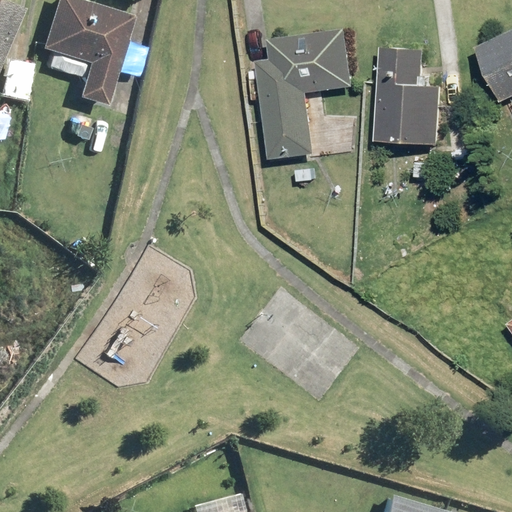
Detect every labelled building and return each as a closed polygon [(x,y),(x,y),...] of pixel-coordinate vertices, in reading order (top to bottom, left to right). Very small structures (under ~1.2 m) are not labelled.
[(0,0),(0,62),(22,6),(5,0),(0,0)] [(79,0),(56,0),(44,46),(92,60),(82,96),(107,103),(132,15),(79,0)] [(353,29),(278,38),(281,60),(266,61),(277,159),(321,154),(313,91),(360,85),(353,29)] [(511,34),(485,47),(510,100),(511,99),(511,34)] [(430,83),(433,50),(390,47),(384,139),(444,144),(448,84),(430,83)] [(96,125),(71,116),(64,137),(89,146),(96,125)] [(312,188),(319,188),(319,168),(302,167),(302,178),(297,178),(296,195),(312,195),(312,188)] [(53,242),(6,304),(0,299),(0,345),(14,357),(84,265),(53,242)] [(457,511),(393,493),(387,511),(457,511)] [(202,511),(252,511),(249,499),(202,511)]
